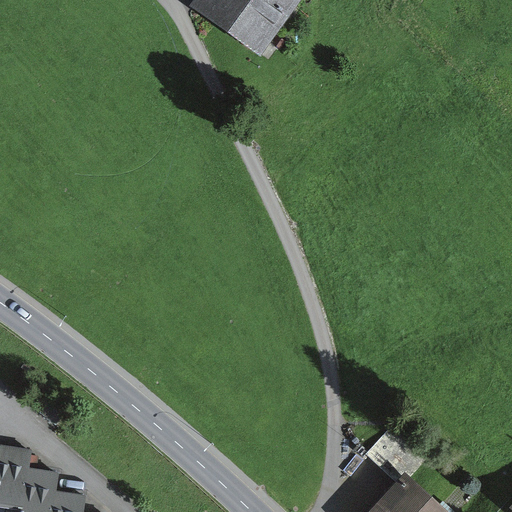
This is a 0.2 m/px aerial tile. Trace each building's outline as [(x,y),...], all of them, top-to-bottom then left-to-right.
[(303,0),(200,0),(192,15),(261,64),(303,0)] [(30,454),(0,449),(0,505),(22,508),(27,474),(30,454)] [(57,478),(27,474),(22,508),(21,511),(52,511),(55,494),(57,478)] [(445,511),(406,476),(373,511),(445,511)] [(82,511),(84,498),(55,494),(52,511),(82,511)]
